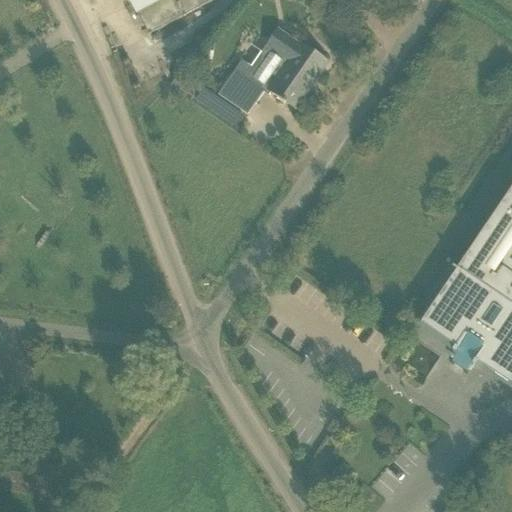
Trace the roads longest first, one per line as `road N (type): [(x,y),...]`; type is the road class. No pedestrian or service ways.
road 1 (unclassified): [(207,346),(437,0)]
road 2 (unclassified): [(207,346),(56,0)]
road 3 (unclassified): [(207,346),(0,325)]
road 4 (unclassified): [(311,511),(207,346)]
